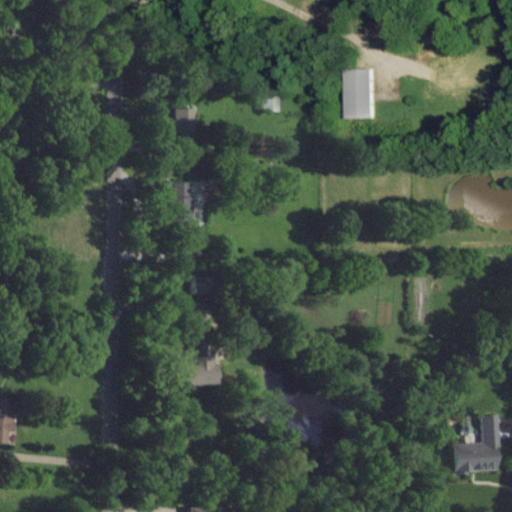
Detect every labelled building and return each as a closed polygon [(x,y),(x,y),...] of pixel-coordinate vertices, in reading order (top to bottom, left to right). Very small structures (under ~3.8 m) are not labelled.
[(348,118),(375,117),(374,67),(346,68),(348,118)] [(173,134),(174,134),(175,154),(191,153),(189,107),(172,108),(173,134)] [(189,181),(170,181),(170,195),(166,195),(166,217),(178,217),(178,225),(189,225),(189,181)] [(185,275),(186,293),(205,293),(204,275),(185,275)] [(188,364),(176,364),(177,384),(208,383),(206,332),(187,332),(188,364)] [(9,398),(0,397),(0,441),(5,442),(9,398)] [(478,415),(479,442),(445,444),(446,473),(492,471),(491,446),(496,446),(495,414),(478,415)]
